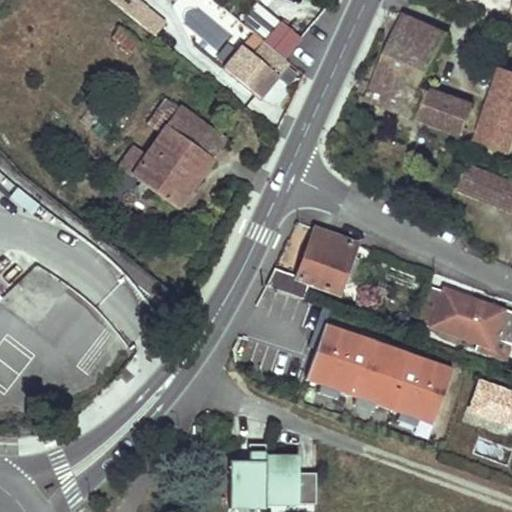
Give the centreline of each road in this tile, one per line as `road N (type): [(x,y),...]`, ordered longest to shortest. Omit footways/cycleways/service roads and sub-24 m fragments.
road 1 (residential): [(511,283),(286,176)]
road 2 (secondary): [(286,176),(237,280),(171,372)]
road 3 (secondary): [(171,372),(86,446),(0,478)]
road 4 (secondary): [(368,0),(286,176)]
road 5 (secondary): [(56,511),(135,435),(161,402),(171,372)]
